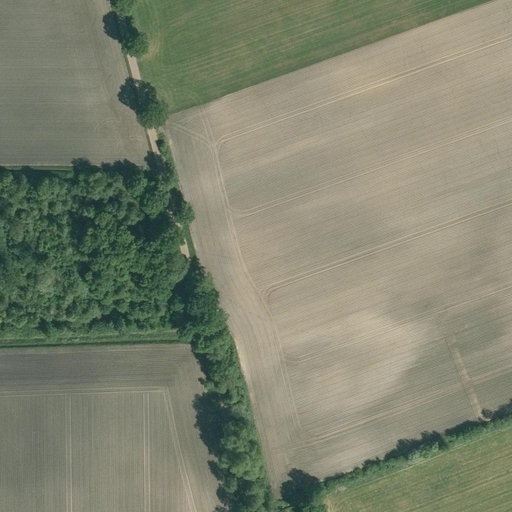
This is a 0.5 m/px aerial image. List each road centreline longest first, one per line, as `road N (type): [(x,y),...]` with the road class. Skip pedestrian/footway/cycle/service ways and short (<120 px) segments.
road 1 (track): [(115,0),(249,511)]
road 2 (track): [(201,331),(0,339)]
